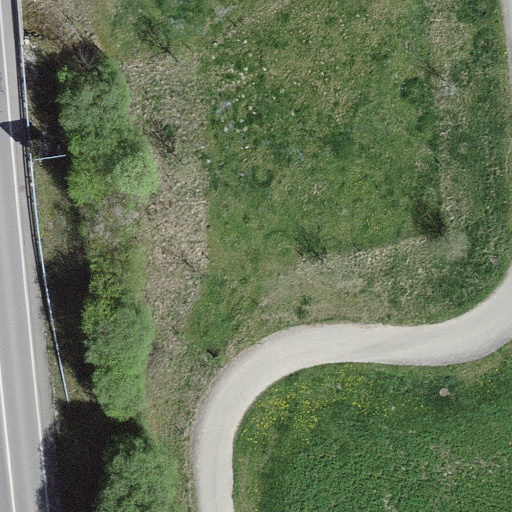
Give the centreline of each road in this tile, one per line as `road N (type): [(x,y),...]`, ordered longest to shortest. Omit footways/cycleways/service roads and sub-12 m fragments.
road 1 (track): [(224,511),(219,454),(272,370),(345,350),(471,342),(511,297)]
road 2 (trunk): [(14,511),(0,386)]
